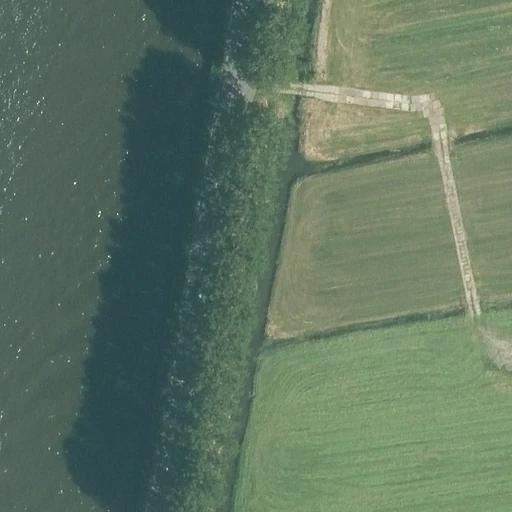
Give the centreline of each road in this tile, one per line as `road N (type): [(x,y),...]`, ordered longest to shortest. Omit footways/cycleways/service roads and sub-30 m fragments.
road 1 (tertiary): [(158,511),(251,0)]
road 2 (track): [(511,340),(476,323),(435,109),(235,86)]
